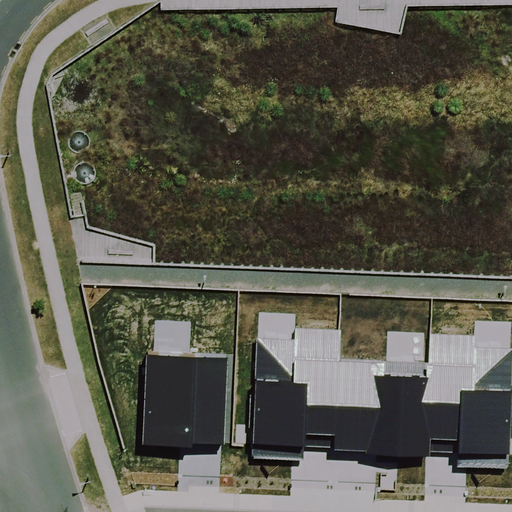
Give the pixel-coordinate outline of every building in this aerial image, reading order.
[(495,111),(465,0),(279,0),(283,13),(234,26),(264,139),(367,111),(362,92),(412,79),(426,130),(495,111)] [(200,70),(181,26),(109,56),(158,171),(252,132),(222,60),(200,70)] [(511,126),(496,130),(511,195),(511,252),(508,272),(511,272),(511,126)] [(188,292),(176,207),(102,218),(138,481),(225,469),(201,290),(188,292)] [(281,458),(375,460),(376,397),(347,396),(348,370),(284,368),(281,458)]
